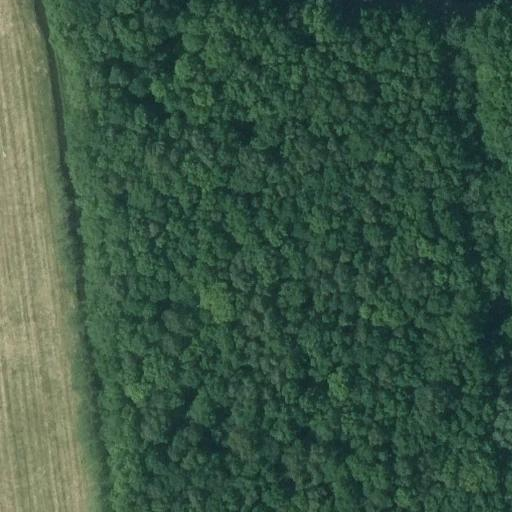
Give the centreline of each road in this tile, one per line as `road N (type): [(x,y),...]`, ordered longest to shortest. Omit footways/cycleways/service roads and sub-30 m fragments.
road 1 (track): [(54,0),(122,511)]
road 2 (track): [(435,0),(501,511)]
road 3 (track): [(511,5),(438,10),(313,0)]
